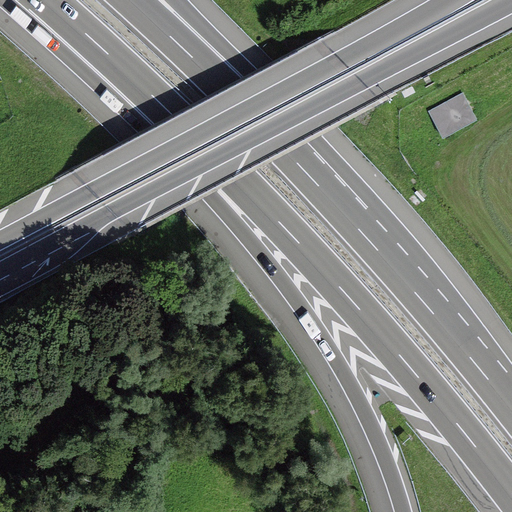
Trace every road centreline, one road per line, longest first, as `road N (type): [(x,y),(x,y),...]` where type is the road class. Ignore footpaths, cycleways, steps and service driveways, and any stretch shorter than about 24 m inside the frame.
road 1 (motorway): [(0,279),(511,7)]
road 2 (motorway): [(436,0),(0,235)]
road 3 (motorway): [(205,138),(416,368),(511,487)]
road 4 (motorway): [(205,138),(354,392),(403,511)]
road 5 (motorway): [(511,398),(305,163)]
road 6 (motorway): [(305,163),(139,0)]
road 7 (motorway): [(305,163),(177,0)]
road 8 (motorway): [(52,0),(205,138)]
